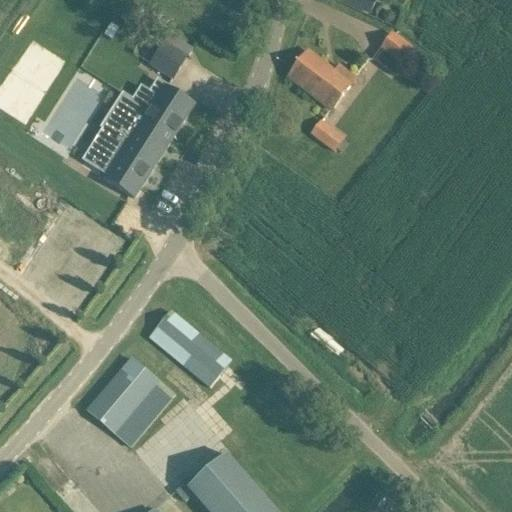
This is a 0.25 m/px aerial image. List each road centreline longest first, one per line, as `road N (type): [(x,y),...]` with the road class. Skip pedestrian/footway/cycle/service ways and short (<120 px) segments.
road 1 (unclassified): [(435,511),(168,250)]
road 2 (unclassified): [(168,250),(209,179),(273,0)]
road 3 (unclassified): [(0,453),(168,250)]
